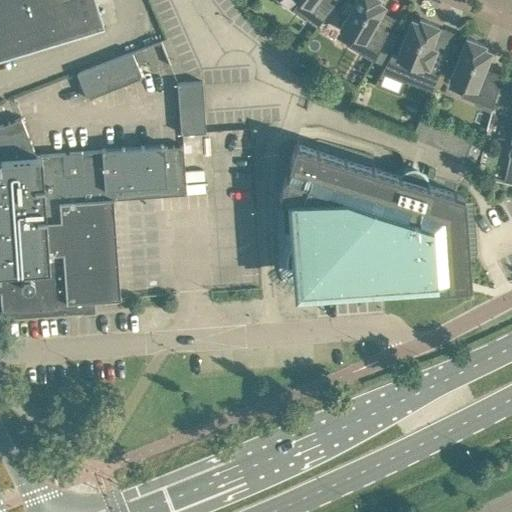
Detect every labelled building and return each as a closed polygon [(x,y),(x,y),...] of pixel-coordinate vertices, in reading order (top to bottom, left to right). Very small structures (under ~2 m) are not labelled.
[(97,0),(0,0),(0,58),(105,26),(97,0)] [(151,0),(165,31),(181,24),(171,0),(151,0)] [(317,26),(326,14),(336,0),(300,0),(294,9),(317,26)] [(374,59),(381,46),(390,30),(391,29),(376,20),(385,4),(378,0),(377,0),(354,0),(352,4),(340,26),(354,34),(348,45),(374,59)] [(432,90),(440,70),(447,52),(430,45),(439,25),(420,17),(419,21),(411,18),(404,36),(397,52),(390,49),(382,69),(387,71),(382,83),(396,88),(401,77),(405,79),(432,90)] [(374,59),(373,60),(382,64),(398,34),(390,30),(381,46),(374,59)] [(296,31),(288,42),(299,49),(306,39),(296,31)] [(461,95),(474,101),(492,108),(501,74),(484,67),(491,50),(484,47),(485,44),(466,36),(450,78),(465,84),(461,95)] [(132,51),(77,73),(87,97),(142,75),(132,51)] [(181,132),(206,131),(202,80),(177,82),(181,132)] [(360,111),(361,110),(365,101),(355,96),(350,107),(360,111)] [(483,139),(473,135),(422,113),(413,134),(464,157),(474,161),(483,139)] [(36,155),(28,135),(21,117),(0,124),(0,270),(22,269),(22,259),(28,258),(29,268),(49,267),(44,202),(67,200),(66,190),(186,182),(183,144),(164,146),(163,143),(101,148),(102,149),(77,151),(77,153),(81,152),(83,181),(64,182),(62,154),(65,154),(65,152),(40,154),(40,155),(36,155)] [(401,170),(399,174),(298,142),(299,140),(297,140),(279,197),(281,198),(281,196),(285,197),(287,249),(286,253),(286,255),(285,259),(285,263),(286,265),(286,267),(298,266),(300,269),(300,271),(301,272),(302,274),(304,276),(306,278),(307,279),(309,280),(312,281),(315,282),(319,283),(321,283),(323,282),(326,282),(329,281),(333,279),(335,277),(337,276),(338,275),(340,273),(340,271),(342,268),(412,265),(414,285),(412,285),(412,287),(472,283),(472,281),(470,281),(463,194),(428,183),(428,180),(427,177),(425,173),(423,170),(421,169),(417,167),(414,166),(412,166),(405,168),(403,169),(401,170)] [(94,298),(121,297),(114,197),(186,192),(186,182),(66,190),(67,200),(44,202),(49,267),(29,268),(28,258),(22,259),(22,269),(0,270),(0,286),(2,317),(95,310),(94,298)]
